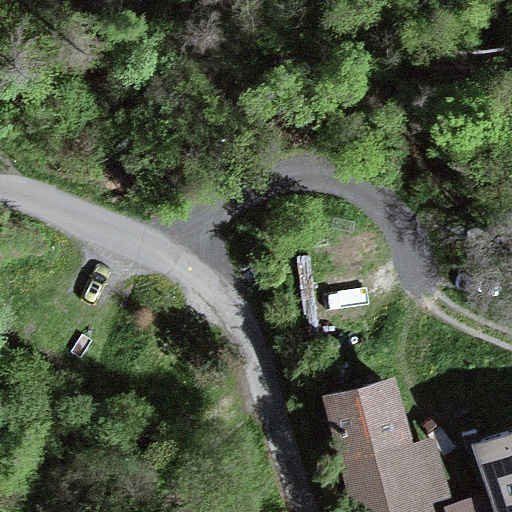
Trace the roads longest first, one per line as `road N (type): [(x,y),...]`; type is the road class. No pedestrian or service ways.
road 1 (unclassified): [(0,192),(127,238),(228,302),(251,339),(311,511)]
road 2 (track): [(511,222),(443,220),(417,209),(389,214)]
